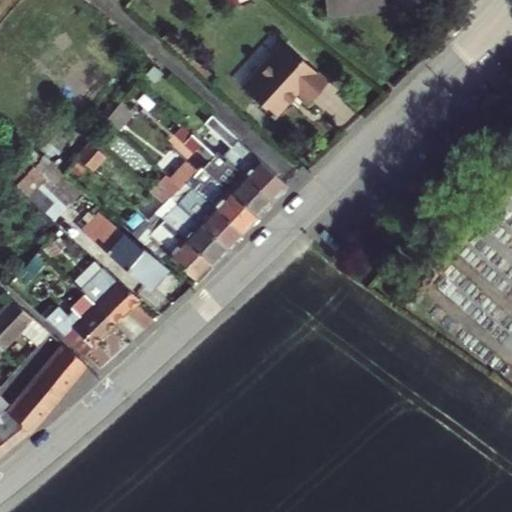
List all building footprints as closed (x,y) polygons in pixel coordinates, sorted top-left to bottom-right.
[(326,0),(329,18),(388,11),(387,0),(326,0)] [(319,78),(277,39),(236,83),(267,111),(289,87),(300,98),(319,78)] [(287,185),(236,140),(220,158),(270,204),(287,185)] [(256,218),(270,204),(220,158),(217,160),(206,173),(256,218)] [(190,190),(241,235),(256,218),(206,173),(203,176),(194,168),(178,185),(187,193),(190,190)] [(178,189),(164,177),(155,188),(169,200),(178,189)] [(41,187),(32,198),(55,216),(64,205),(41,187)] [(176,205),(227,251),(241,235),(190,190),(187,193),(176,205)] [(149,191),(134,209),(149,223),(164,205),(149,191)] [(162,221),(212,267),(227,251),(176,205),(171,211),(162,221)] [(153,289),(168,270),(97,214),(87,228),(92,232),(89,234),(94,238),(92,241),(153,289)] [(146,237),(197,283),(212,267),(162,221),(155,228),(146,237)] [(104,266),(79,290),(94,306),(113,325),(137,300),(104,266)] [(0,350),(18,332),(36,348),(48,334),(12,302),(0,313),(0,350)] [(57,308),(46,319),(83,355),(113,325),(94,306),(74,324),(57,308)] [(62,346),(5,413),(27,435),(85,366),(62,346)] [(5,413),(0,416),(0,436),(9,448),(27,435),(5,413)] [(0,455),(9,448),(0,436),(0,455)]
